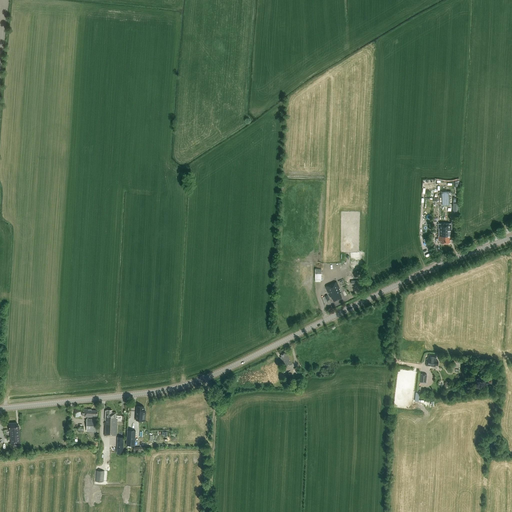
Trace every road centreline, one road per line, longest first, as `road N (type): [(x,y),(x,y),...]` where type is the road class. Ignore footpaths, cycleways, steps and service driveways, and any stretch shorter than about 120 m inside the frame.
road 1 (secondary): [(0,408),(132,395),(204,378),(511,237)]
road 2 (track): [(204,378),(214,403),(208,511)]
